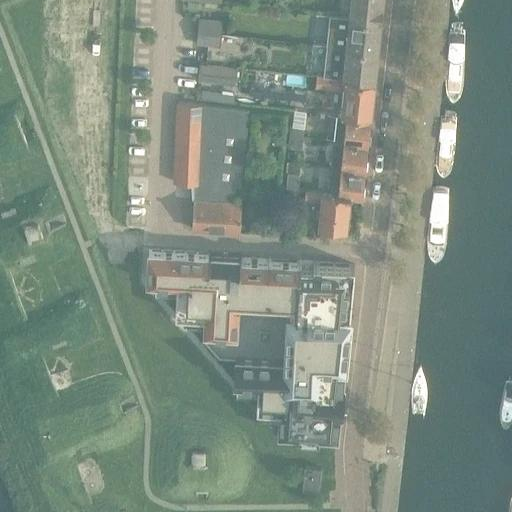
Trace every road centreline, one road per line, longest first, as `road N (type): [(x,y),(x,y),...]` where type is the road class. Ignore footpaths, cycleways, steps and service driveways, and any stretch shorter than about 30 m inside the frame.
road 1 (residential): [(373,256),(153,242),(166,0)]
road 2 (unclassified): [(373,256),(406,0)]
road 3 (residential): [(353,511),(351,457),(373,256)]
